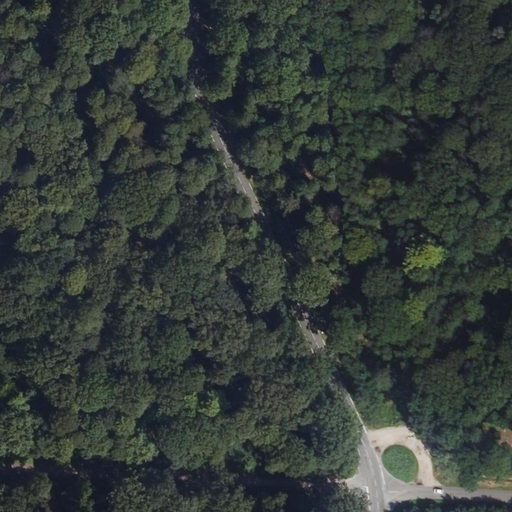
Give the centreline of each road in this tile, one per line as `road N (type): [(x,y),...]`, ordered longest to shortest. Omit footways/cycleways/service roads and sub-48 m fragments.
road 1 (tertiary): [(193,0),(200,92),(360,436),(377,492)]
road 2 (unknown): [(0,4),(191,45),(511,91)]
road 3 (unknown): [(189,20),(170,41),(0,434)]
road 4 (unknown): [(360,436),(416,370),(472,83),(511,22)]
road 5 (track): [(377,492),(0,464)]
road 6 (unclassified): [(511,499),(377,492)]
